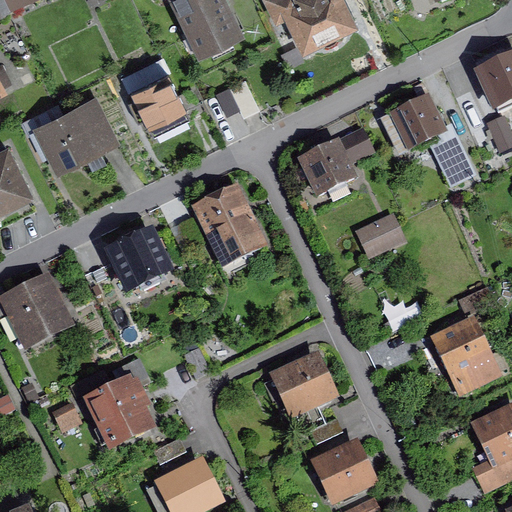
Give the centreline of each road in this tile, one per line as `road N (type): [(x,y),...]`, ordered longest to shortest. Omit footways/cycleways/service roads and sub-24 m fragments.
road 1 (residential): [(255,149),(511,24)]
road 2 (residential): [(0,268),(255,149)]
road 3 (residential): [(252,511),(202,400),(210,384),(338,330)]
road 4 (residential): [(423,511),(338,330)]
road 5 (residential): [(338,330),(255,149)]
